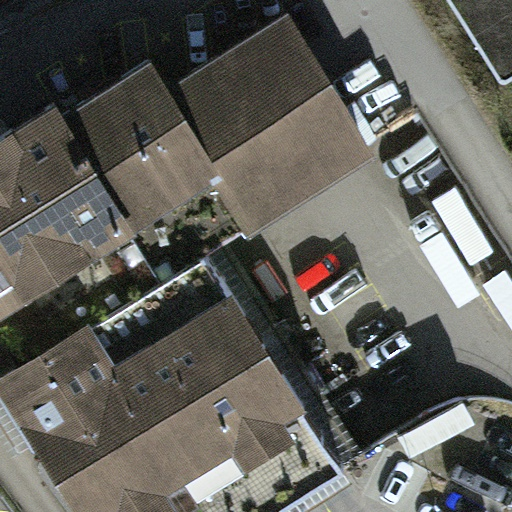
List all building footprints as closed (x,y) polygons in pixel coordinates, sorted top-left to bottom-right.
[(511,0),(465,0),(511,71),(511,0)] [(147,59),(61,113),(162,271),(205,244),(365,142),(283,15),(167,89),(147,59)] [(0,334),(18,362),(162,271),(61,113),(54,101),(0,135),(0,334)] [(90,511),(267,511),(344,463),(205,244),(162,271),(18,362),(0,373),(0,389),(34,442),(42,437),(90,511)] [(408,458),(477,438),(470,413),(401,433),(408,458)]
